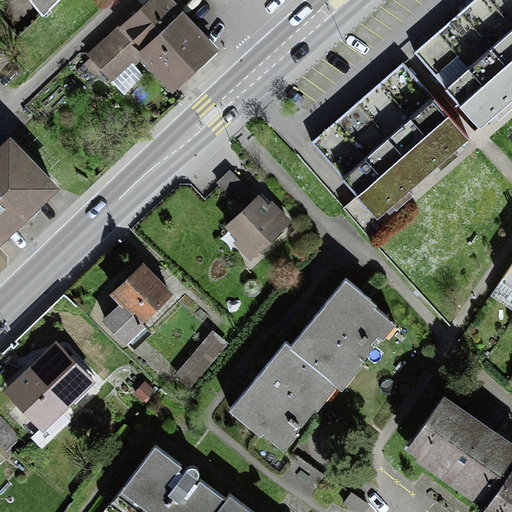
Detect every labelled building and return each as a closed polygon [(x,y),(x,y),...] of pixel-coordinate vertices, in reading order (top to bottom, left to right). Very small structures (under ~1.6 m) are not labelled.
[(40,0),(49,13),(66,0),(40,0)] [(186,97),(231,55),(180,0),(159,0),(96,59),(121,86),(151,59),(186,97)] [(511,24),(489,0),(475,0),(461,13),(491,47),(511,28),(511,24)] [(511,0),(489,0),(511,24),(511,0)] [(461,13),(415,52),(445,87),(467,68),(468,66),(491,47),(461,13)] [(511,28),(491,47),(511,70),(511,28)] [(511,99),(511,98),(511,70),(491,47),(468,66),(467,68),(507,113),(511,109),(511,99)] [(403,62),(311,142),(342,177),(366,156),(388,137),(411,117),(434,97),(403,62)] [(500,120),(507,113),(467,68),(445,87),(480,126),(494,114),(500,120)] [(469,136),(434,97),(411,117),(451,162),(460,154),(455,149),(469,136)] [(441,170),(451,162),(411,117),(388,137),(422,176),(436,165),(441,170)] [(0,152),(0,237),(59,183),(16,137),(0,152)] [(409,189),(422,176),(388,137),(366,156),(406,201),(414,195),(409,189)] [(397,209),(406,201),(366,156),(342,177),(377,217),(392,204),(397,209)] [(232,171),(219,184),(241,205),(253,192),(232,171)] [(295,245),(259,201),(222,231),(258,275),(295,245)] [(151,256),(105,306),(147,345),(193,295),(151,256)] [(511,262),(501,277),(511,284),(511,262)] [(292,344),(338,382),(394,316),(347,278),(292,344)] [(215,333),(179,377),(191,387),(227,342),(215,333)] [(338,382),(292,344),(287,340),(232,407),(283,449),(338,382)] [(25,383),(14,393),(58,440),(113,388),(69,341),(25,383)] [(482,499),(511,459),(511,434),(457,392),(414,447),(482,499)] [(0,415),(0,444),(7,451),(21,436),(0,415)] [(215,511),(226,498),(157,444),(111,503),(122,511),(215,511)] [(511,511),(511,463),(480,506),(488,511),(511,511)] [(226,498),(215,511),(254,511),(230,493),(226,498)]
